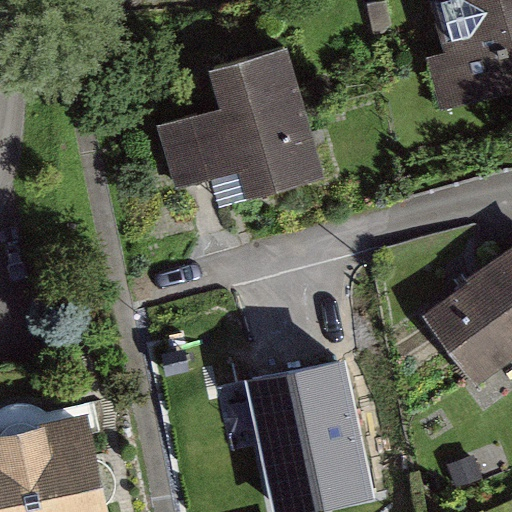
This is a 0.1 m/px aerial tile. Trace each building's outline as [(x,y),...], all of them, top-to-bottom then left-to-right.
[(511,67),(511,0),(415,0),(440,88),(511,67)] [(321,172),(285,47),(206,70),(217,108),(157,126),(173,181),(243,161),(253,192),(321,172)] [(511,246),(420,316),(477,391),(511,364),(511,246)] [(298,511),(373,495),(342,362),(251,382),(280,511),(298,511)] [(0,511),(108,511),(88,416),(0,434),(0,511)]
